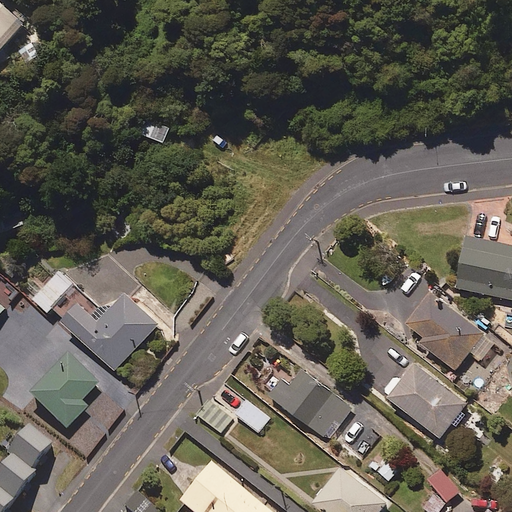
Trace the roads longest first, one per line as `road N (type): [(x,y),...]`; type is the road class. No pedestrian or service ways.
road 1 (residential): [(78,511),(324,205),(375,177),(511,158)]
road 2 (unknown): [(257,251),(264,185),(409,0)]
